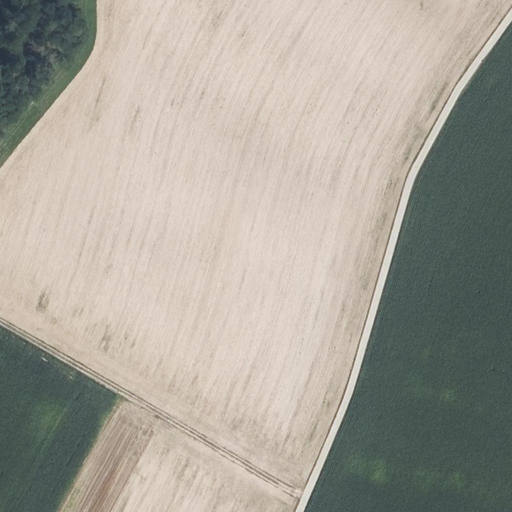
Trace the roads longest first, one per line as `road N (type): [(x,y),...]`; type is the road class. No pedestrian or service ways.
road 1 (track): [(0,323),(304,499)]
road 2 (track): [(92,0),(79,45),(0,145)]
